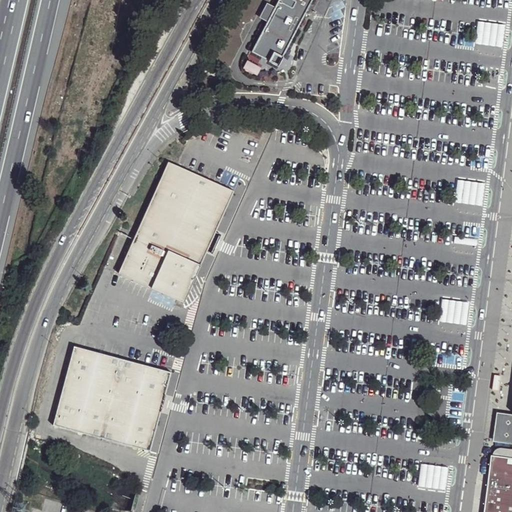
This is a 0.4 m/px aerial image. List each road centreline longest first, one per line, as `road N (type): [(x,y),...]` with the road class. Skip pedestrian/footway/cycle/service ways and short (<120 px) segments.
road 1 (secondary): [(0,488),(50,310),(215,0)]
road 2 (secondary): [(196,0),(55,257),(0,407)]
road 3 (motorway): [(0,216),(50,0)]
